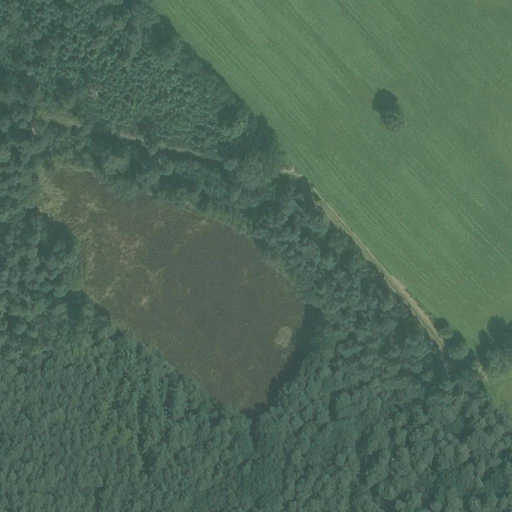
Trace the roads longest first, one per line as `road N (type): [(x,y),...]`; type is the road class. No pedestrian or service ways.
road 1 (track): [(0,96),(65,107),(184,149),(297,175),(472,381)]
road 2 (track): [(234,511),(511,353)]
